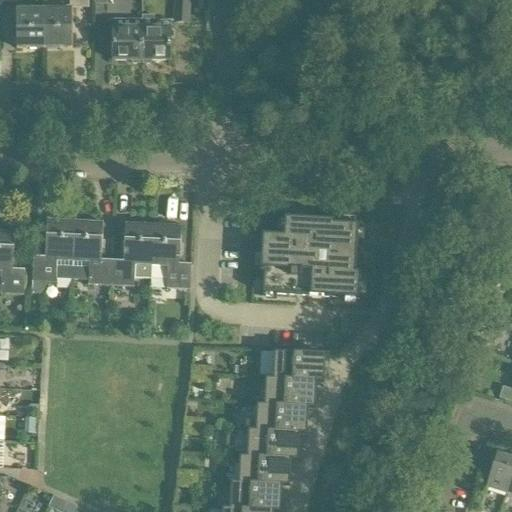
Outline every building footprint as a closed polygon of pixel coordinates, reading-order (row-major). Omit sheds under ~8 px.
[(0,0),(0,8),(19,9),(18,0),(0,0)] [(17,50),(45,50),(46,10),(17,10),(17,50)] [(45,50),(74,50),(73,10),(46,10),(45,50)] [(143,21),(142,21),(141,62),(170,62),(171,21),(155,21),(155,18),(143,17),(143,21)] [(141,62),(142,21),(114,20),(114,62),(141,62)] [(265,271),(263,295),(360,300),(361,273),(356,273),(359,226),(335,225),(335,220),(285,217),(284,237),(263,235),(261,271),(265,271)] [(73,281),(76,222),(48,220),(46,258),(34,257),(32,295),(37,295),(40,294),(44,291),(45,287),(46,284),(56,284),(57,281),(73,281)] [(103,223),(76,222),(73,281),(89,282),(89,286),(111,287),(113,261),(101,261),(103,223)] [(151,280),(154,226),(126,224),(124,262),(113,261),(111,287),(134,288),(135,279),(151,280)] [(191,291),(192,265),(180,265),(182,227),(154,226),(151,280),(167,281),(167,290),(191,291)] [(0,285),(2,285),(2,296),(25,297),(26,271),(14,271),(16,233),(0,232),(0,285)] [(484,354),(488,341),(476,337),(472,350),(484,354)] [(273,379),(273,380),(296,382),(296,383),(303,383),(303,382),(305,355),(274,353),(273,379)] [(200,366),(199,376),(212,376),(213,367),(200,366)] [(212,376),(199,376),(199,385),(212,386),(212,376)] [(466,391),(470,378),(463,376),(459,389),(466,391)] [(264,405),(264,406),(287,408),(287,409),(295,409),(295,408),(296,383),(296,382),(273,380),(273,379),(266,379),(264,405)] [(511,390),(503,388),(500,399),(511,402),(511,390)] [(256,431),(256,432),(279,434),(279,435),(286,435),(286,434),(287,409),(287,408),(264,406),(264,405),(257,405),(256,431)] [(192,428),(205,428),(206,419),(193,418),(192,428)] [(26,420),(26,428),(37,428),(38,420),(26,420)] [(205,438),(205,428),(192,428),(192,437),(205,438)] [(247,457),(247,458),(270,460),(270,461),(277,461),(277,460),(279,435),(279,434),(256,432),(256,431),(248,431),(247,457)] [(507,494),(511,478),(511,458),(497,454),(487,488),(507,494)] [(238,483),(238,484),(262,486),(262,487),(269,487),(269,486),(270,461),(270,460),(247,458),(247,457),(240,457),(238,483)] [(186,471),(185,480),(198,481),(199,471),(186,471)] [(198,481),(185,480),(185,490),(198,491),(198,481)] [(230,509),(230,510),(253,511),(252,511),(260,511),(262,487),(262,486),(238,484),(238,483),(231,483),(230,509)] [(58,510),(62,501),(55,498),(51,507),(58,510)]
